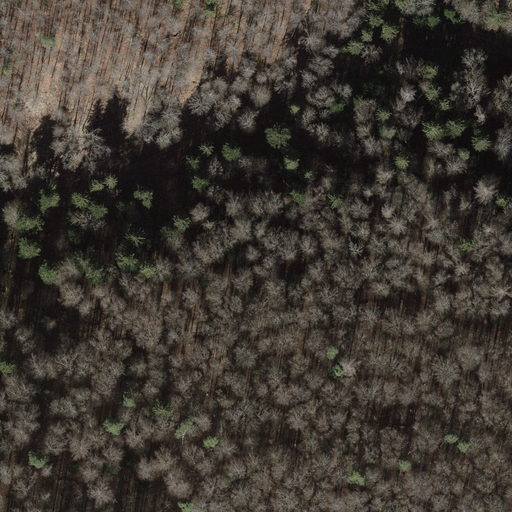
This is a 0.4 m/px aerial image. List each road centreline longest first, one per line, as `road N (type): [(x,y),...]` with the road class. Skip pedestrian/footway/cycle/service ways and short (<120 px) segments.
road 1 (track): [(0,207),(450,30),(511,51)]
road 2 (track): [(511,349),(412,311),(375,309),(240,326),(0,334)]
